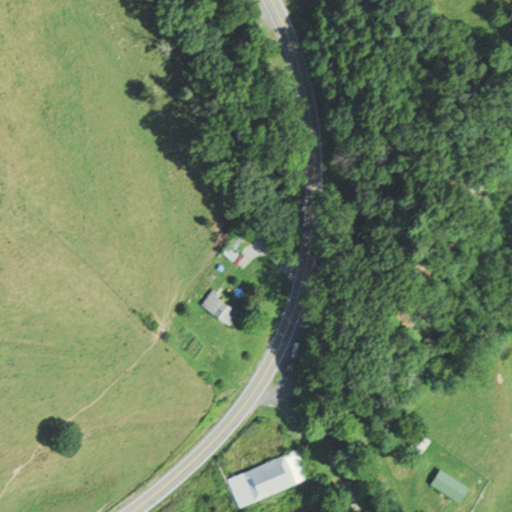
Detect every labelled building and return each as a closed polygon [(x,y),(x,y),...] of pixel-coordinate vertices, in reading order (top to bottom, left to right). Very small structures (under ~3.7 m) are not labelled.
[(234,251),(238,254),(232,263),(219,254),(243,221),(252,227),(234,251)] [(202,307),(211,295),(238,315),(229,327),(202,307)] [(409,445),(418,433),(428,441),(420,453),(409,445)] [(225,480),(294,451),(307,482),(238,511),(225,480)] [(430,485),(440,470),(466,488),(456,503),(430,485)]
